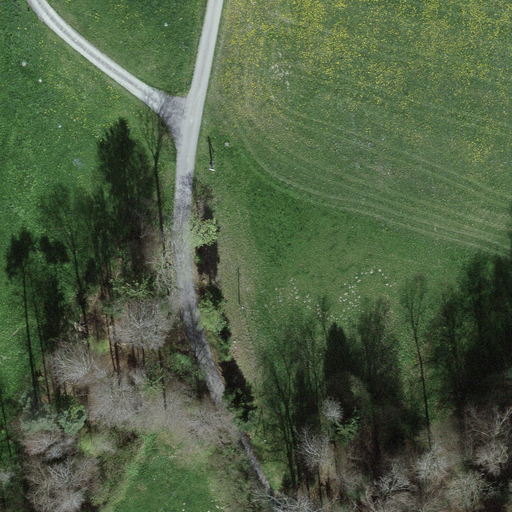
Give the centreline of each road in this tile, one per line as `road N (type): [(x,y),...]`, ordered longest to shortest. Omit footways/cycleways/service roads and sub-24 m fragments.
road 1 (unclassified): [(273,511),(199,346),(184,278),(190,123),(215,0)]
road 2 (track): [(190,123),(47,24),(31,0)]
